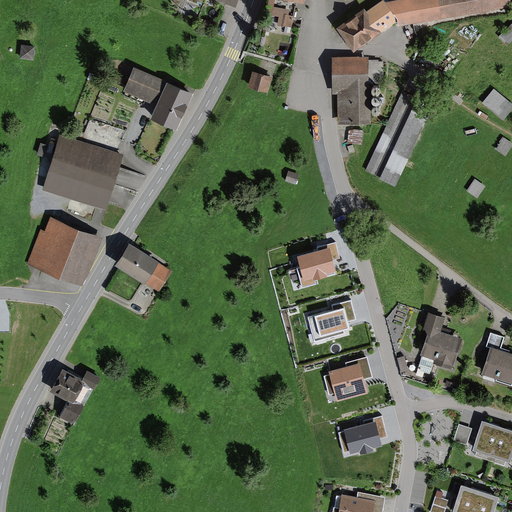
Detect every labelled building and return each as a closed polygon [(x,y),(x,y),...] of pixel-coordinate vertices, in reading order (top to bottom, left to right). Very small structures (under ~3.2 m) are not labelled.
[(509,6),(508,0),(397,0),(382,3),(366,13),(364,10),(336,29),(352,52),(395,24),(396,27),(509,6)] [(508,43),(511,39),(511,23),(500,35),(508,43)] [(33,48),(20,47),(19,59),(31,60),(33,48)] [(367,57),(331,58),(332,91),(337,91),(338,125),(368,124),(367,85),(383,85),(382,62),(368,62),(367,57)] [(190,94),(132,70),(123,91),(155,105),(149,118),(175,129),(190,94)] [(271,78),(251,73),(247,89),(266,94),(271,78)] [(511,110),(511,106),(494,91),(483,104),(504,120),(511,110)] [(431,107),(403,94),(366,172),(394,185),(431,107)] [(48,171),(59,134),(51,132),(40,169),(48,171)] [(120,154),(59,136),(43,191),(105,209),(120,154)] [(511,145),(511,143),(502,138),(494,150),(505,156),(511,145)] [(297,175),(288,173),(285,183),(294,185),(297,175)] [(484,187),(475,180),(467,191),(477,197),(484,187)] [(99,238),(49,220),(32,267),(82,284),(99,238)] [(334,259),(341,256),(336,239),(294,251),(303,283),(338,273),(334,259)] [(129,244),(115,265),(156,292),(170,271),(129,244)] [(333,307),(308,313),(314,337),(348,329),(346,319),(354,317),(350,299),(332,304),(333,307)] [(442,318),(427,313),(422,331),(427,333),(420,355),(434,359),(433,364),(450,368),(458,340),(437,334),(442,318)] [(503,337),(489,333),(485,348),(492,350),(484,376),(511,384),(511,355),(499,351),(503,337)] [(373,394),(364,365),(337,373),(346,402),(373,394)] [(82,381),(59,369),(48,391),(66,400),(57,416),(73,424),(97,379),(86,373),(82,381)] [(477,448),(475,453),(504,463),(506,457),(509,458),(511,448),(511,426),(484,417),(474,447),(477,448)] [(383,422),(351,429),(356,454),(388,447),(383,422)] [(472,426),(459,422),(454,439),(466,443),(472,426)] [(345,429),(340,430),(343,447),(348,446),(345,429)] [(499,493),(461,481),(456,496),(452,511),(456,511),(492,511),(494,508),(499,493)] [(357,495),(342,492),(338,511),(382,511),(385,495),(358,491),(357,495)] [(443,511),(448,499),(435,495),(430,510),(435,511),(443,511)]
